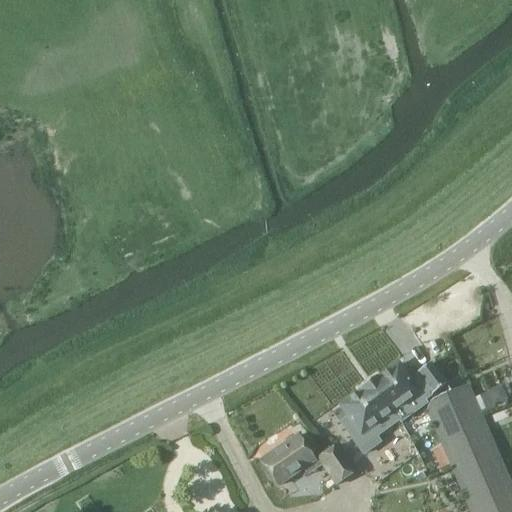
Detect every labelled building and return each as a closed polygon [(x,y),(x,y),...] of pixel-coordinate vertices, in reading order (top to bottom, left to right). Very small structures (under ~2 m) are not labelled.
[(410,381),(398,365),(378,380),(376,378),(359,390),(361,393),(340,408),(348,418),(346,420),(340,424),(353,442),(364,456),(380,444),(375,437),(398,421),(400,425),(427,405),(425,401),(446,386),(430,365),(417,374),(418,375),(410,381)] [(429,406),(427,413),(469,511),(511,511),(511,488),(511,486),(508,478),(479,413),(474,400),(468,386),(446,396),(433,401),(429,406)] [(479,413),(485,411),(479,397),(474,400),(479,413)] [(277,486),(314,461),(296,436),(260,461),(277,486)] [(338,445),(328,452),(317,459),(335,485),(356,471),(338,445)]
